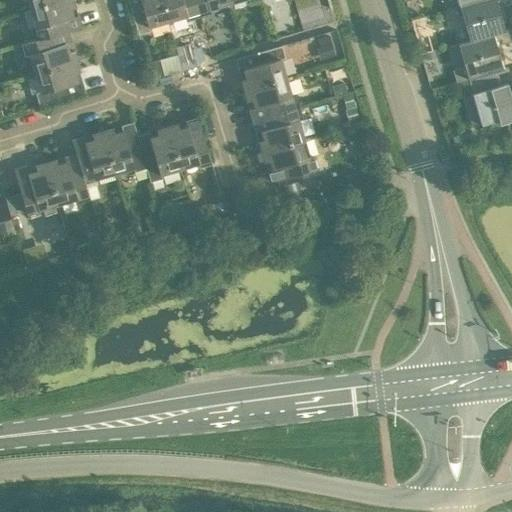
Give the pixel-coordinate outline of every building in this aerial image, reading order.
[(27,0),(30,9),(58,0),(27,0)] [(67,31),(80,27),(77,16),(72,17),(70,9),(75,8),(72,0),(58,0),(30,9),(36,28),(31,29),(34,40),(34,41),(67,31)] [(167,22),(160,0),(128,0),(138,35),(150,31),(149,27),(167,22)] [(160,0),(167,22),(187,16),(188,20),(199,17),(194,0),(160,0)] [(194,0),(199,17),(211,14),(210,9),(228,4),(227,0),(194,0)] [(510,0),(478,0),(459,6),(469,40),(504,30),(497,7),(511,3),(510,0)] [(469,40),(457,43),(466,71),(468,78),(493,71),(502,68),(495,45),(509,41),(506,29),(504,30),(469,40)] [(35,72),(75,60),(73,51),(68,52),(65,44),(71,43),(67,31),(34,41),(34,40),(21,44),(25,56),(30,55),(35,72)] [(319,61),(335,56),(332,45),(316,50),(319,61)] [(243,90),(285,78),(280,60),(285,58),(281,46),(234,60),(238,72),(243,71),(245,79),(240,80),(243,90)] [(158,59),(146,63),(151,78),(162,74),(158,59)] [(75,60),(35,72),(40,92),(35,93),(39,105),(85,92),(81,80),(76,81),(74,73),(79,72),(75,60)] [(468,78),(466,71),(454,74),(456,81),(468,78)] [(493,71),(468,78),(481,125),(498,120),(500,124),(511,120),(511,99),(507,83),(497,86),(493,71)] [(285,78),(243,90),(246,101),(251,100),(254,108),(249,109),(252,121),(299,108),(295,95),(291,96),(285,78)] [(343,83),(332,87),(334,94),(345,91),(343,83)] [(342,96),(346,110),(355,107),(351,94),(342,96)] [(355,107),(346,110),(345,110),(348,122),(358,119),(355,107)] [(302,119),(299,108),(252,121),(258,141),(261,152),(303,139),(297,120),(302,119)] [(186,122),(178,124),(167,127),(179,169),(198,164),(199,168),(211,164),(198,118),(185,122),(186,122)] [(136,136),(137,136),(133,123),(121,126),(122,131),(114,133),(112,128),(102,131),(114,173),(132,168),(134,173),(145,169),(146,169),(136,136)] [(179,169),(167,127),(156,130),(158,136),(150,138),(148,133),(137,136),(136,136),(146,169),(145,169),(149,182),(162,179),(161,175),(179,169)] [(114,173),(102,131),(92,135),(93,139),(85,142),(83,137),(72,140),(75,154),(76,154),(85,187),(85,186),(97,183),(95,179),(114,173)] [(458,137),(451,139),(453,149),(461,147),(458,137)] [(308,158),(303,139),(261,152),(264,163),(270,182),(317,169),(313,156),(308,158)] [(76,154),(75,154),(64,157),(66,163),(57,165),(56,160),(45,163),(57,204),(76,199),(77,203),(89,200),(85,186),(85,187),(76,154)] [(20,192),(3,196),(9,215),(25,210),(28,218),(40,214),(39,210),(57,204),(45,163),(34,166),(36,171),(28,173),(26,168),(14,172),(20,192)] [(286,199),(301,194),(297,181),(283,186),(286,199)] [(0,220),(10,218),(9,215),(3,196),(2,193),(0,193),(0,220)] [(187,200),(173,204),(177,219),(191,215),(187,200)] [(223,209),(221,201),(213,203),(215,211),(223,209)] [(196,218),(208,215),(204,205),(193,208),(196,218)] [(138,221),(130,224),(133,234),(141,232),(138,221)]
